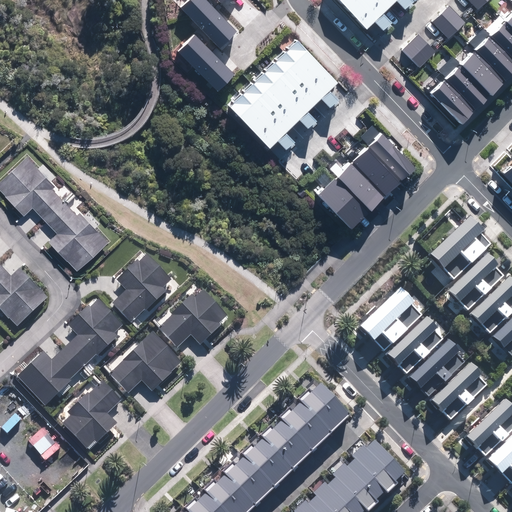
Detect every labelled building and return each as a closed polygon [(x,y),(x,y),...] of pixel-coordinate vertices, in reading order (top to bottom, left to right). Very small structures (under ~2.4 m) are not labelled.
[(187,0),(181,7),(220,48),(237,31),(206,0),(187,0)] [(336,0),(366,31),(375,23),(383,32),(393,23),(385,14),(398,2),(405,10),(414,2),(412,0),(336,0)] [(465,0),(478,12),(489,0),(465,0)] [(449,5),(432,23),(449,40),(466,22),(449,5)] [(491,36),(511,57),(511,26),(506,21),(491,36)] [(419,34),(401,52),(418,69),(436,51),(419,34)] [(178,52),(218,92),(235,75),(195,35),(178,52)] [(511,57),(491,36),(477,50),(507,81),(511,75),(511,57)] [(338,82),(298,41),(229,107),(269,148),(277,141),(287,151),(296,143),(286,133),(299,120),(308,129),(317,121),(308,111),(321,99),(330,108),(339,99),(330,90),(338,82)] [(477,50),(461,65),(492,96),(507,81),(477,50)] [(461,65),(446,80),(477,111),(492,96),(461,65)] [(477,111),(446,80),(432,94),(462,125),(477,111)] [(450,123),(441,115),(434,123),(443,131),(450,123)] [(383,133),(367,148),(401,183),(416,167),(383,133)] [(367,148),(354,161),(388,195),(401,183),(367,148)] [(55,186),(27,156),(0,181),(0,191),(24,216),(32,208),(57,233),(48,241),(77,272),(109,242),(80,211),(77,214),(53,189),(55,186)] [(511,186),(511,161),(509,158),(497,170),(511,186)] [(388,195),(354,161),(337,177),(371,211),(388,195)] [(371,211),(337,177),(318,195),(352,230),(371,211)] [(466,213),(454,203),(448,210),(460,220),(466,213)] [(490,244),(467,218),(427,257),(437,268),(431,274),(445,288),(490,244)] [(171,281),(147,256),(118,283),(125,291),(111,304),(131,325),(166,292),(163,289),(171,281)] [(504,279),(486,257),(445,293),(452,301),(446,306),(456,317),(463,310),(466,314),(504,279)] [(0,310),(18,328),(49,299),(20,269),(12,277),(0,264),(0,310)] [(511,283),(507,279),(468,317),(485,335),(511,309),(511,283)] [(200,289),(158,329),(177,348),(190,336),(200,346),(220,326),(218,323),(226,316),(200,289)] [(419,316),(418,314),(410,307),(412,305),(407,300),(398,290),(360,327),(382,351),(419,316)] [(43,350),(16,376),(45,406),(72,380),(70,378),(89,360),(91,362),(117,338),(113,334),(122,326),(96,299),(62,332),(71,341),(51,359),(43,350)] [(511,355),(511,316),(488,338),(496,346),(490,351),(502,365),(511,355)] [(436,331),(426,319),(386,356),(405,376),(441,341),(434,333),(436,331)] [(151,334),(109,374),(128,394),(141,381),(151,391),(180,364),(151,334)] [(427,399),(463,365),(456,357),(459,354),(448,342),(408,378),(427,399)] [(450,421),(486,387),(478,379),(480,376),(469,365),(430,401),(450,421)] [(233,511),(341,413),(306,375),(157,511),(233,511)] [(121,401),(102,382),(88,395),(87,393),(67,413),(70,416),(62,424),(88,451),(116,424),(107,414),(121,401)] [(511,430),(511,413),(511,414),(511,413),(511,410),(510,408),(502,401),(463,438),(483,459),(511,430)] [(21,420),(14,414),(1,428),(8,435),(21,420)] [(61,448),(43,428),(28,442),(45,462),(61,448)] [(511,487),(511,485),(511,434),(485,460),(511,487)] [(363,511),(367,508),(370,511),(379,502),(377,500),(387,491),(388,493),(398,483),(396,481),(406,471),(375,439),(367,447),(364,444),(352,455),(355,458),(347,466),(344,463),(333,474),(336,476),(328,484),(325,481),(313,493),(316,495),(309,503),(306,500),(294,511),(295,511),(363,511)]
